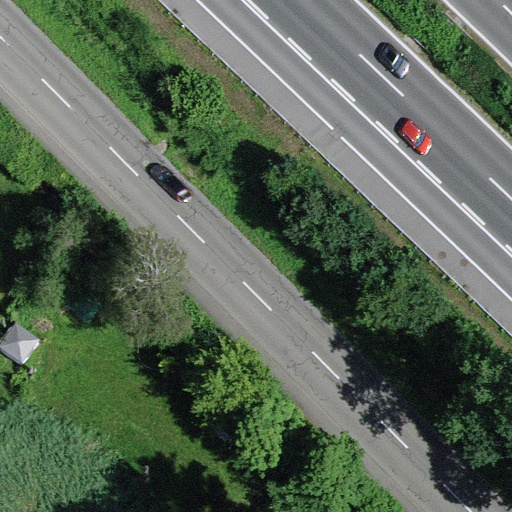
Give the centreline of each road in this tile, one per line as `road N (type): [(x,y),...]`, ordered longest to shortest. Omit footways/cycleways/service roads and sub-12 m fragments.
road 1 (secondary): [(471,511),(0,34)]
road 2 (motorway): [(280,0),(511,218)]
